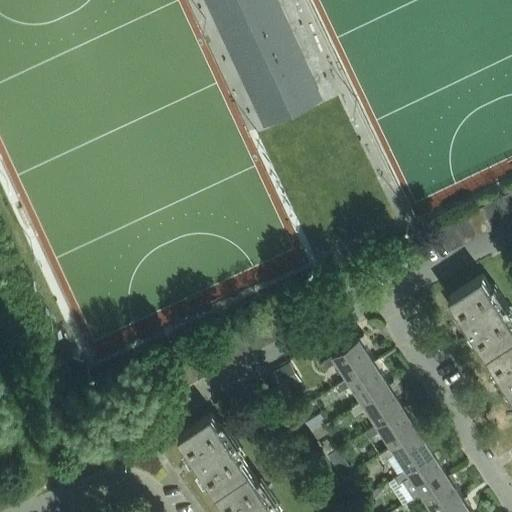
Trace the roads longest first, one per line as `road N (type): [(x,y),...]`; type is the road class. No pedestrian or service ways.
road 1 (residential): [(511,508),(382,301)]
road 2 (residential): [(171,409),(382,301)]
road 3 (residential): [(382,301),(511,236)]
road 4 (residential): [(165,511),(145,487),(117,478),(40,511)]
